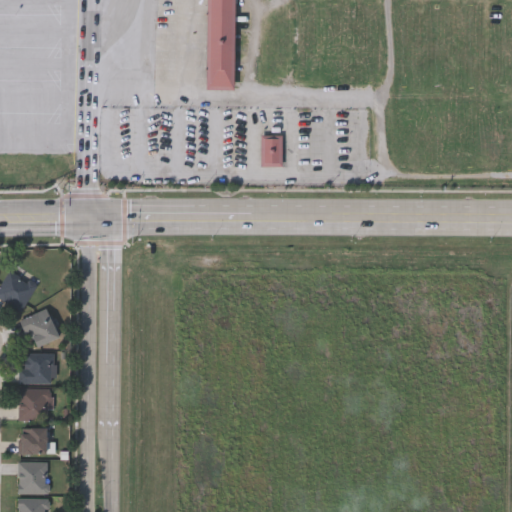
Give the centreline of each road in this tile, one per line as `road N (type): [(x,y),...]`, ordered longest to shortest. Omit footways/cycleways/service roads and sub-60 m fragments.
road 1 (tertiary): [(88,221),(86,511)]
road 2 (tertiary): [(113,511),(112,221)]
road 3 (secondary): [(255,221),(511,221)]
road 4 (secondary): [(112,221),(255,221)]
